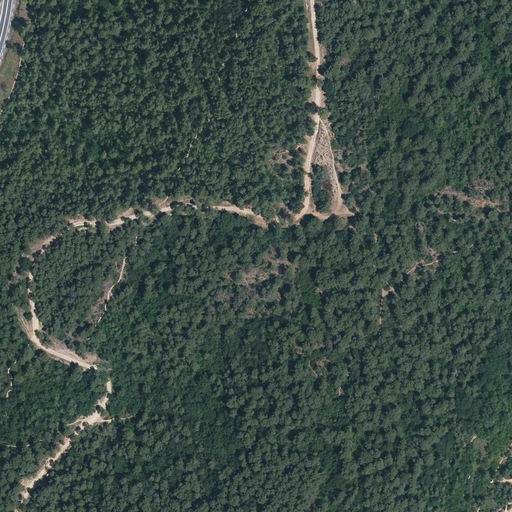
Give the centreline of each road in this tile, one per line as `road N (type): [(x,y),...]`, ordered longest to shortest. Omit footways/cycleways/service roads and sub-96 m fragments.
road 1 (track): [(20,511),(109,389),(102,374),(36,339),(28,277),(41,252),(79,227),(121,226),(187,204),(272,220),(305,211)]
road 2 (track): [(305,211),(318,111),(311,0)]
